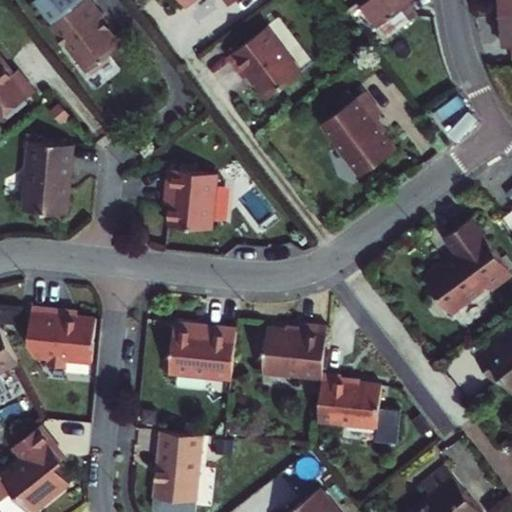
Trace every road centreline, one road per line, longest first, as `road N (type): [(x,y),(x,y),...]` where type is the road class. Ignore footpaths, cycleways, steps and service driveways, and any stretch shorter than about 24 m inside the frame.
road 1 (residential): [(501,128),(352,242),(299,272),(255,276),(0,258)]
road 2 (residential): [(501,128),(470,68),(454,0)]
